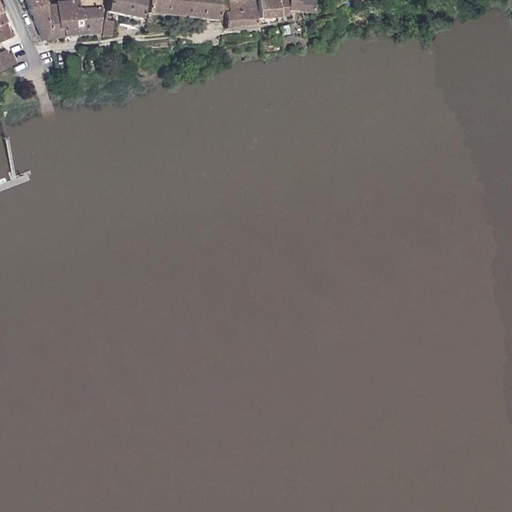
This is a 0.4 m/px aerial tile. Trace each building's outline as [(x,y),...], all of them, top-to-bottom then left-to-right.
[(45,33),(38,0),(36,0),(25,4),(38,36),(45,33)] [(38,0),(45,33),(57,32),(50,0),(38,0)] [(72,5),(71,0),(50,0),(57,32),(80,31),(78,5),(72,5)] [(78,5),(80,31),(92,30),(95,0),(71,0),(72,5),(78,5)] [(140,0),(102,0),(101,7),(137,15),(140,0)] [(214,0),(143,0),(143,9),(213,16),(213,10),(214,0)] [(214,0),(213,10),(219,10),(224,10),(224,0),(214,0)] [(219,27),(250,26),(251,0),(224,0),(224,10),(219,10),(219,27)] [(275,15),(275,0),(256,0),(255,14),(275,15)] [(281,18),(289,17),(288,7),(307,8),(306,0),(282,0),(281,15),(281,18)] [(0,38),(8,34),(0,16),(0,38)] [(109,18),(100,16),(99,31),(107,32),(109,18)] [(4,49),(10,64),(14,63),(8,47),(4,49)] [(0,68),(10,64),(4,49),(0,50),(0,68)] [(60,57),(63,75),(77,74),(76,55),(60,57)]
